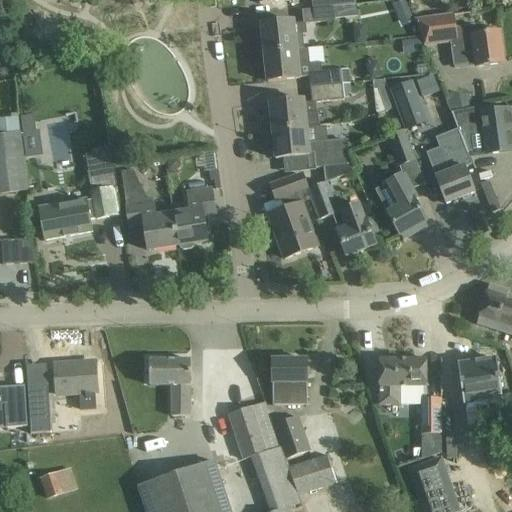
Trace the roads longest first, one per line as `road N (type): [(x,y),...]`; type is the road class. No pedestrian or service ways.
road 1 (residential): [(249,313),(204,0)]
road 2 (residential): [(249,313),(371,309),(436,293),(511,241)]
road 3 (residential): [(0,319),(249,313)]
